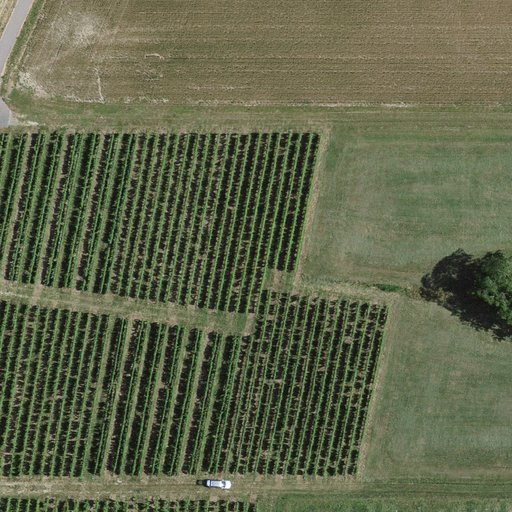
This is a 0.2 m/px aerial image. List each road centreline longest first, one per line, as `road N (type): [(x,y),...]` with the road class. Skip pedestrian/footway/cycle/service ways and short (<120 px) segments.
road 1 (track): [(0,477),(511,482)]
road 2 (track): [(0,122),(511,119)]
